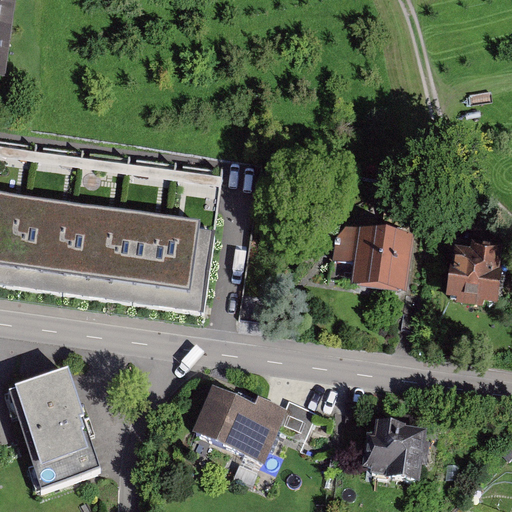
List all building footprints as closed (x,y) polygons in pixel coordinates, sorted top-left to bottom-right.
[(13,0),(0,0),(0,81),(1,81),(13,0)] [(0,287),(204,316),(221,178),(0,146),(0,287)] [(433,236),(372,228),(365,280),(426,289),(433,236)] [(511,244),(469,241),(464,295),(511,299),(511,244)] [(86,376),(21,403),(55,487),(121,461),(86,376)] [(303,415),(229,384),(208,434),(282,465),(303,415)] [(451,435),(387,427),(379,479),(444,488),(451,435)]
